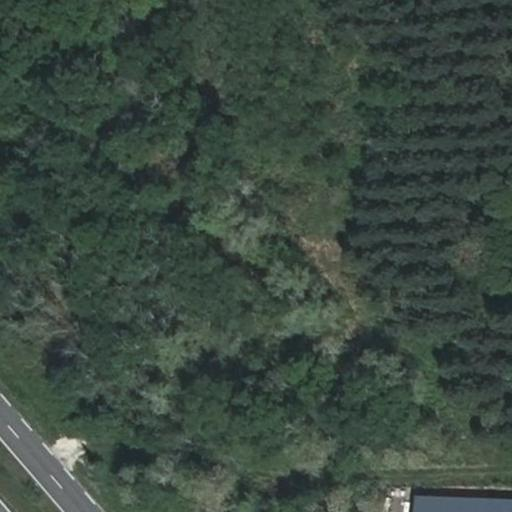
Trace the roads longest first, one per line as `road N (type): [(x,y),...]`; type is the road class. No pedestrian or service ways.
road 1 (track): [(511,473),(278,470),(120,432)]
road 2 (primary): [(87,511),(0,410)]
